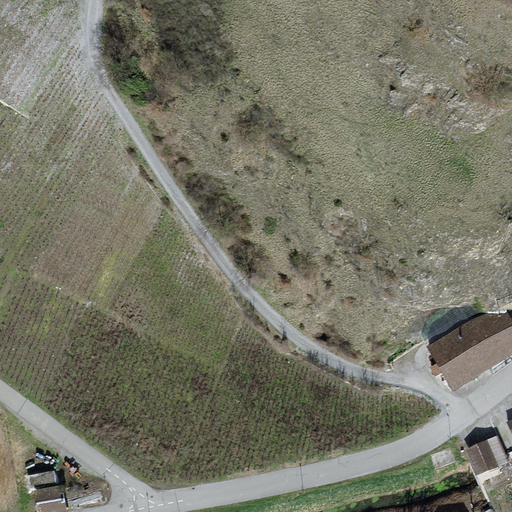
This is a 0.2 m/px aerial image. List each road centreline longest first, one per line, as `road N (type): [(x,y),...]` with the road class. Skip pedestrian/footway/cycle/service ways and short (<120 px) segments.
road 1 (residential): [(511,377),(407,449),(139,509)]
road 2 (residential): [(139,509),(122,478),(0,389)]
